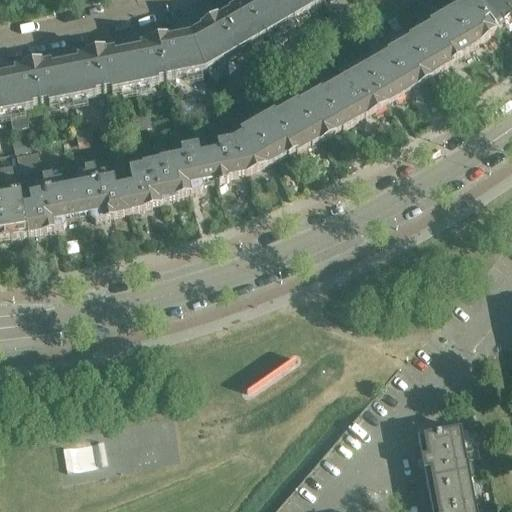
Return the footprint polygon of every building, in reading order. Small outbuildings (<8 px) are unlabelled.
[(296,24),(283,0),(255,0),(248,5),(268,40),(296,24)] [(325,8),(320,0),(283,0),(296,24),(325,8)] [(511,0),(482,0),(476,5),(477,7),(491,26),(497,34),(511,23),(511,24),(511,0)] [(268,40),(248,5),(247,5),(246,4),(230,13),(230,15),(220,21),(239,56),(268,40)] [(497,34),(491,26),(477,7),(471,10),(467,6),(454,14),(477,50),(497,34)] [(401,13),(398,7),(390,11),(394,18),(401,13)] [(394,18),(390,11),(383,15),(387,22),(394,18)] [(477,50),(454,14),(430,28),(431,30),(432,30),(453,66),(461,61),(460,60),(474,52),(477,50)] [(239,56),(220,21),(219,21),(218,20),(201,29),(202,31),(191,37),(205,76),(239,56)] [(453,66),(432,30),(431,30),(409,43),(409,44),(410,44),(432,81),(440,76),(439,75),(454,67),(453,66)] [(357,37),(354,32),(347,36),(350,41),(357,37)] [(350,41),(347,36),(340,39),(343,45),(350,41)] [(205,76),(191,37),(168,42),(168,40),(159,42),(167,83),(205,76)] [(343,45),(340,39),(333,43),(336,49),(343,45)] [(167,83),(159,42),(150,44),(150,45),(141,47),(142,51),(130,54),(137,93),(160,89),(159,85),(167,83)] [(336,49),(333,43),(326,47),(329,53),(336,49)] [(410,44),(409,44),(388,57),(389,58),(410,94),(432,81),(410,44)] [(329,53),(326,47),(319,51),(322,57),(329,53)] [(137,93),(130,54),(115,56),(114,53),(106,54),(105,53),(96,54),(104,96),(112,94),(113,98),(137,93)] [(104,96),(96,54),(87,56),(87,58),(78,60),(79,64),(66,66),(73,106),(96,101),(95,97),(104,96)] [(389,58),(367,71),(388,108),(411,95),(410,94),(389,58)] [(294,69),(291,64),(284,68),(287,73),(294,69)] [(73,106),(66,66),(52,69),(51,65),(43,67),(42,65),(33,67),(41,108),(48,107),(49,111),(73,106)] [(41,108),(33,67),(24,69),(24,70),(16,72),(16,76),(2,79),(10,118),(33,114),(33,110),(41,108)] [(287,73),(284,68),(277,72),(280,77),(287,73)] [(297,74),(294,69),(287,73),(290,78),(297,74)] [(388,108),(367,71),(345,84),(366,121),(389,108),(388,108)] [(290,78),(287,73),(280,77),(283,82),(290,78)] [(0,120),(10,118),(2,79),(0,79),(0,120)] [(345,84),(323,96),(322,97),(343,133),(342,133),(343,134),(366,121),(345,84)] [(248,99),(247,96),(245,93),(238,97),(241,103),(248,99)] [(343,133),(322,97),(323,96),(322,95),(300,108),(299,108),(320,145),(342,133),(343,133)] [(241,103),(238,97),(231,101),(234,106),(241,103)] [(234,106),(231,101),(224,105),(227,110),(234,106)] [(320,145),(299,108),(300,108),(299,106),(277,119),(276,119),(297,156),(297,157),(312,148),(312,149),(320,145)] [(297,156),(276,119),(277,119),(275,117),(253,130),(274,167),(288,159),(289,160),(297,156)] [(274,167),(253,130),(241,136),(243,139),(234,145),(247,178),(274,167)] [(247,178),(234,145),(217,148),(219,155),(207,158),(213,185),(215,184),(215,185),(219,188),(227,186),(230,182),(247,178)] [(213,185),(207,158),(200,159),(198,151),(181,154),(182,160),(190,198),(201,196),(204,191),(203,187),(213,185)] [(190,198),(182,160),(159,164),(159,166),(150,167),(158,208),(170,206),(170,205),(178,203),(178,200),(190,198)] [(158,208),(150,167),(142,169),(143,171),(128,174),(130,188),(122,189),(129,218),(131,217),(131,216),(146,214),(145,213),(153,211),(152,210),(158,208)] [(106,224),(96,177),(95,170),(84,173),(85,179),(77,180),(78,188),(70,190),(76,221),(91,218),(92,223),(96,226),(106,224)] [(129,218),(122,189),(114,190),(113,181),(106,182),(104,175),(96,177),(106,224),(115,222),(115,221),(129,218)] [(76,221),(70,190),(62,192),(60,183),(52,185),(50,178),(42,180),(43,189),(52,235),(64,233),(67,228),(66,223),(76,221)] [(52,235),(43,189),(35,190),(37,197),(29,199),(31,208),(23,210),(29,240),(52,235)] [(0,244),(29,240),(23,210),(19,192),(11,194),(11,199),(0,201),(0,244)] [(476,511),(461,431),(418,439),(431,511),(476,511)]
